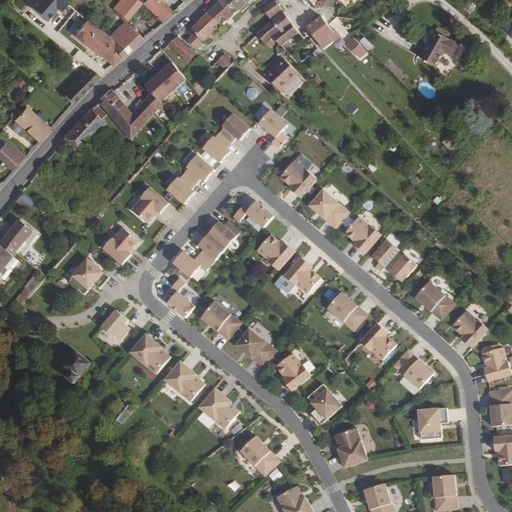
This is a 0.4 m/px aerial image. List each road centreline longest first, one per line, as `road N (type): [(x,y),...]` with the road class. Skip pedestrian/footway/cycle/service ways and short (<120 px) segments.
road 1 (residential): [(241,172),(152,271),(147,300),(288,416),(343,511)]
road 2 (residential): [(241,172),(464,373),(479,482),(495,511)]
road 3 (tertiary): [(0,202),(120,70),(205,0)]
